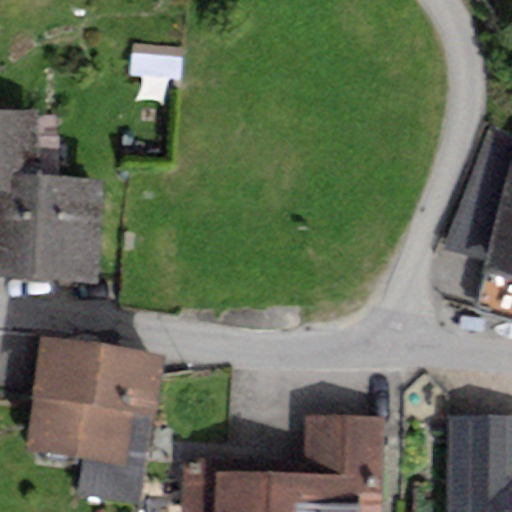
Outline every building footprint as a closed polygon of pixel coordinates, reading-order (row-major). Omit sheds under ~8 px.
[(36,109),(0,112),(0,275),(99,288),(110,186),(36,178),(36,109)] [(511,195),(486,283),(511,290),(511,195)] [(166,358),(50,342),(35,444),(137,459),(144,411),(158,413),(166,358)] [(304,482),(192,475),(189,511),(384,511),(384,424),(304,417),(304,482)] [(511,511),(511,430),(445,432),(446,511),(511,511)]
